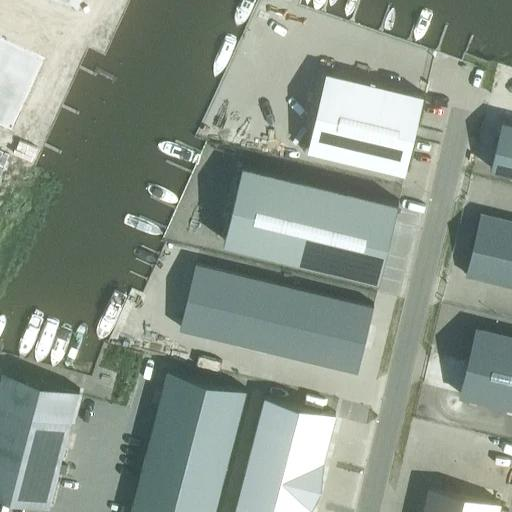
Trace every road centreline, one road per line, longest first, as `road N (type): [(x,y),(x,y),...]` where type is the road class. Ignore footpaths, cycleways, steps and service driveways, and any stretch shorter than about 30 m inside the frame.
road 1 (unclassified): [(367,511),(460,118)]
road 2 (unknown): [(395,394),(511,432)]
